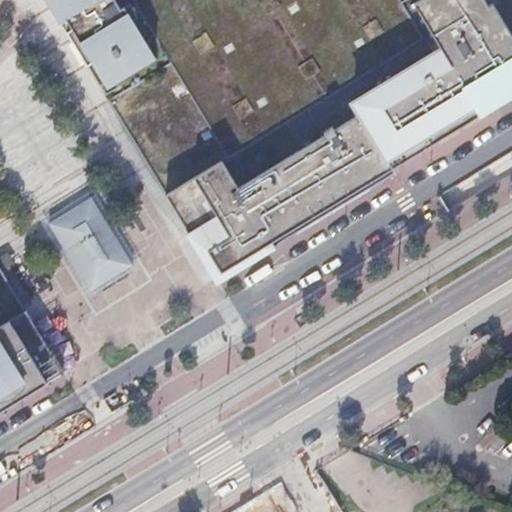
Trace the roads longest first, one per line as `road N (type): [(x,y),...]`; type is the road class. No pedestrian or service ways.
road 1 (residential): [(511,143),(0,448)]
road 2 (primary): [(511,265),(109,511)]
road 3 (primary): [(277,446),(511,303)]
road 4 (primary): [(170,511),(277,446)]
